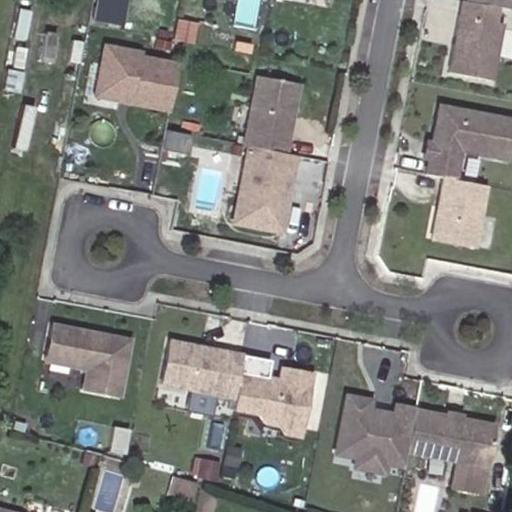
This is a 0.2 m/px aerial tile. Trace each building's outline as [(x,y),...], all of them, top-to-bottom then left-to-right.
[(96,0),(94,16),(122,22),(126,0),(96,0)] [(501,13),(504,0),(458,0),(457,4),(487,10),(501,13)] [(457,4),(450,3),(443,37),(445,42),(444,47),(441,46),(436,75),(480,84),(492,26),(484,25),(487,10),(457,4)] [(121,102),(163,110),(172,66),(136,58),(137,54),(102,47),(98,64),(104,65),(101,83),(112,94),(122,96),(121,102)] [(112,94),(101,83),(104,65),(98,64),(92,96),(121,102),(122,96),(112,94)] [(280,155),(294,85),(252,77),(238,147),(242,147),(280,155)] [(431,109),(418,177),(436,180),(443,182),(449,152),(495,161),(502,124),(431,109)] [(158,130),(158,159),(183,160),(184,130),(158,130)] [(280,155),(242,147),(227,223),(274,233),(281,197),(278,196),(278,192),(283,189),(290,157),(280,155)] [(462,248),(475,188),(443,182),(436,180),(430,208),(433,209),(431,216),(428,216),(423,240),(462,248)] [(73,330),(45,324),(37,361),(79,369),(75,389),(110,397),(122,340),(82,332),(78,336),(72,334),(73,330)] [(233,359),(234,355),(161,341),(153,383),(225,398),(233,359)] [(260,364),(233,359),(225,398),(223,409),(249,414),(255,423),(268,426),(277,420),(280,406),(296,409),(306,361),(274,355),(270,372),(258,370),(260,364)] [(396,453),(405,411),(385,407),(384,416),(359,411),(361,402),(337,397),(325,453),(349,458),(348,468),(377,473),(379,464),(393,467),(396,453)] [(293,423),(296,409),(280,406),(277,420),(293,423)] [(436,417),(405,411),(396,453),(476,470),(485,427),(451,420),(448,423),(438,421),(436,417)]
